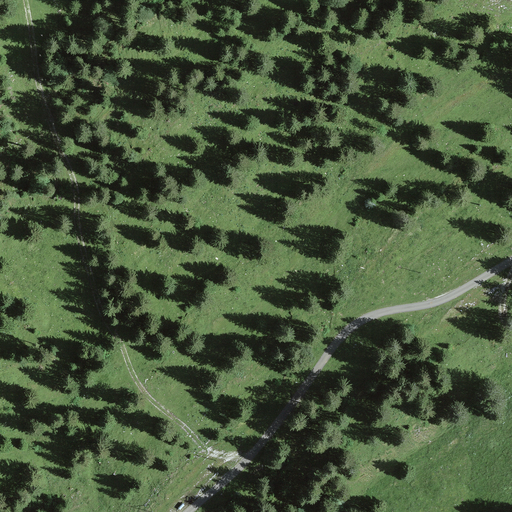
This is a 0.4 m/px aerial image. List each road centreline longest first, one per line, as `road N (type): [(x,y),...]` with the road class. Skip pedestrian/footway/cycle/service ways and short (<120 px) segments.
road 1 (track): [(37,0),(47,93),(83,172),(102,284),(141,368),(216,442),(258,446)]
road 2 (unclassified): [(511,257),(444,298),(367,315),(346,330),(267,437),(190,511)]
